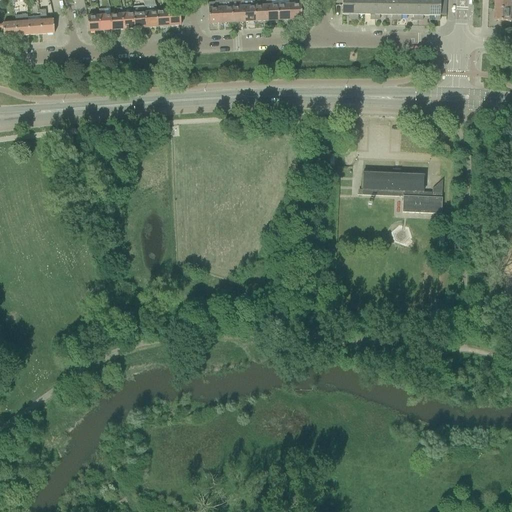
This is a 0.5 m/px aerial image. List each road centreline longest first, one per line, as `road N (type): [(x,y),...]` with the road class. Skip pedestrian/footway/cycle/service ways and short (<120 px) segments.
road 1 (secondary): [(57,112),(376,98)]
road 2 (residential): [(323,39),(459,44)]
road 3 (residential): [(197,45),(323,39)]
road 4 (residential): [(74,53),(197,45)]
